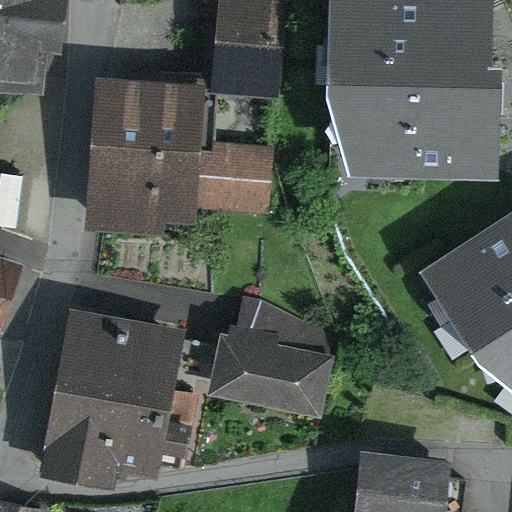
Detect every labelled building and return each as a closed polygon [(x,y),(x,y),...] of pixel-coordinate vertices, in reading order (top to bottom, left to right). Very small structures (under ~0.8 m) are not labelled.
[(30,0),(0,0),(0,58),(21,62),(30,0)] [(225,0),(217,80),(272,86),(281,0),(225,0)] [(486,0),(339,0),(337,70),(359,161),(492,166),(495,64),(484,64),(486,0)] [(195,155),(196,146),(202,90),(111,80),(104,145),(195,155)] [(266,153),(196,146),(195,155),(104,145),(97,208),(157,214),(158,206),(188,209),(190,188),(262,195),(266,153)] [(480,334),(511,365),(511,215),(436,263),(480,334)] [(0,259),(0,307),(14,264),(0,259)] [(271,308),(248,303),(241,336),(229,333),(219,386),(315,405),(328,339),(271,308)] [(78,314),(62,394),(182,417),(186,399),(161,394),(173,333),(78,314)] [(182,417),(62,394),(49,460),(107,471),(111,452),(173,464),(182,417)] [(363,464),(356,511),(440,511),(445,475),(363,464)]
